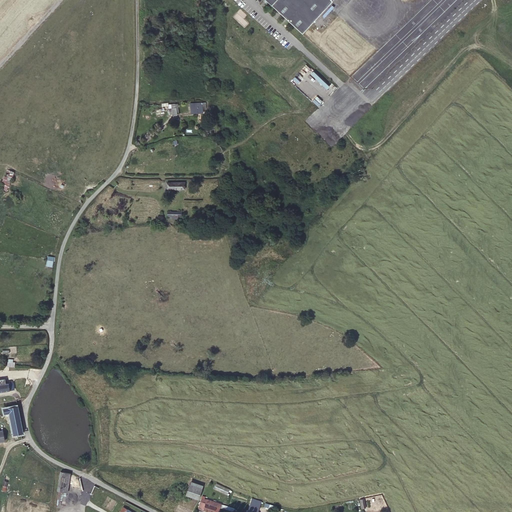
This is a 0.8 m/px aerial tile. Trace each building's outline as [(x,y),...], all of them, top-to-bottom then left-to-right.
[(266,0),(302,33),(326,7),(332,0),(331,0),(266,0)] [(205,103),(190,103),(191,113),(202,112),(205,111),(205,103)] [(178,114),(177,104),(171,105),(172,109),(169,109),(169,115),(178,114)] [(166,143),(150,148),(151,153),(168,148),(166,143)] [(9,186),(14,172),(6,169),(1,183),(9,186)] [(116,264),(108,264),(109,275),(116,275),(116,264)] [(121,370),(114,369),(111,382),(128,383),(129,376),(121,375),(121,370)] [(0,392),(14,390),(13,382),(13,381),(10,381),(10,383),(6,384),(5,379),(0,379),(0,392)] [(23,435),(17,408),(2,411),(4,417),(8,416),(13,437),(23,435)] [(59,479),(56,498),(65,500),(69,482),(59,479)] [(203,485),(191,481),(186,495),(198,499),(203,485)] [(177,492),(179,485),(174,483),(171,493),(176,495),(177,492)] [(228,493),(230,489),(216,483),(214,488),(228,493)] [(187,488),(179,485),(177,492),(185,494),(187,488)] [(203,510),(209,511),(217,511),(221,504),(207,499),(203,510)]
